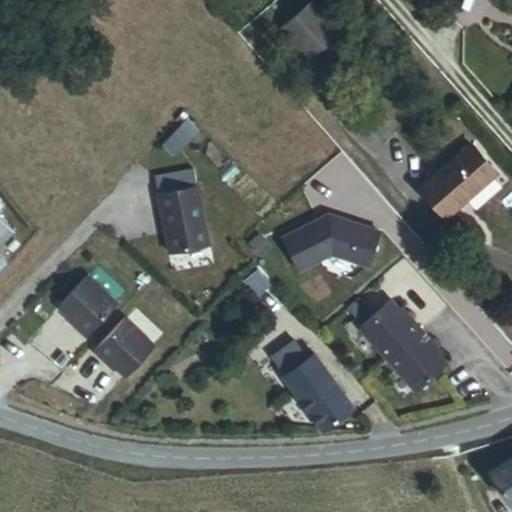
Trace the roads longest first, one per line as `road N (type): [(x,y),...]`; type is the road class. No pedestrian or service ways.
road 1 (residential): [(0,418),(181,459),(350,452),(511,421)]
road 2 (unknown): [(511,180),(353,0)]
